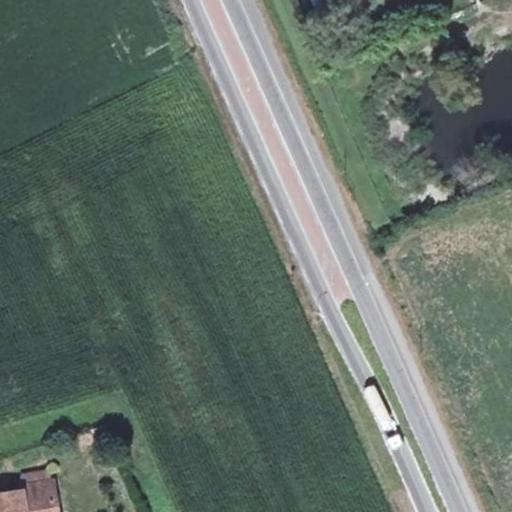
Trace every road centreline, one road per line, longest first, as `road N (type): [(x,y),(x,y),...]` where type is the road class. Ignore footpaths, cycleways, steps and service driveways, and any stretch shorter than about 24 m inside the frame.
road 1 (secondary): [(187,0),(327,316),(426,511)]
road 2 (secondary): [(456,511),(228,0)]
